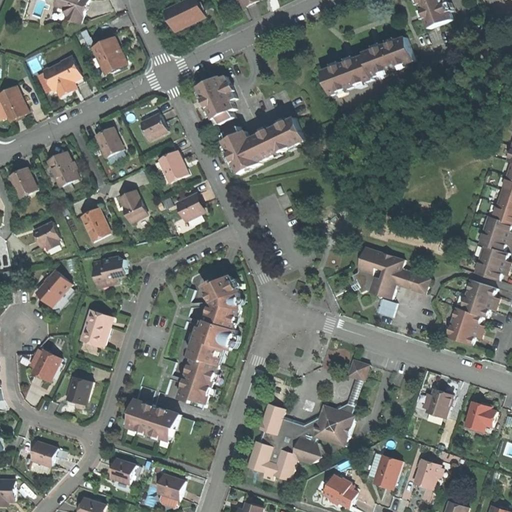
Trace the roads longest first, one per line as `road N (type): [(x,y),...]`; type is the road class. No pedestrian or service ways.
road 1 (residential): [(240,227),(156,272),(101,439)]
road 2 (residential): [(277,307),(511,384)]
road 3 (residential): [(210,511),(277,307)]
road 4 (residential): [(0,153),(166,73)]
road 5 (residential): [(23,327),(8,353),(17,402),(28,415),(101,439)]
road 6 (residential): [(166,73),(240,227)]
road 7 (residential): [(166,73),(319,0)]
